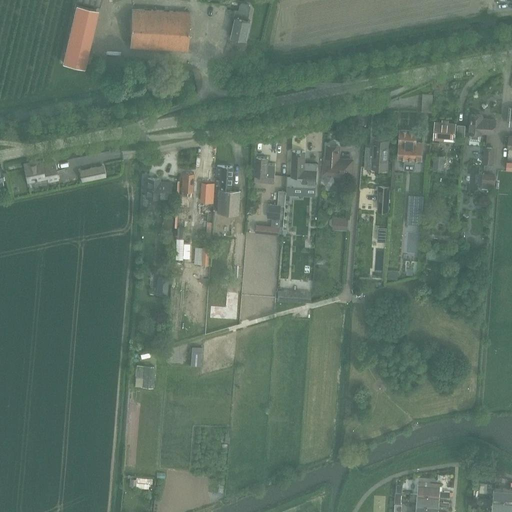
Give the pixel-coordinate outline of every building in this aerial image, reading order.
[(236,18),(232,36),(231,39),(239,41),(240,38),(246,39),(250,20),(248,20),(251,7),(249,4),(243,3),(240,4),(239,10),(236,9),(234,17),(236,18)] [(83,64),(96,8),(76,4),(63,62),(82,67),(83,64)] [(187,49),(190,12),(132,8),(129,45),(187,49)] [(433,94),(422,94),(421,111),(432,112),(433,94)] [(471,114),(469,133),(469,140),(480,141),(481,132),(494,133),(495,120),(482,119),(482,115),(471,114)] [(434,140),(444,141),(454,141),(455,123),(448,123),(448,121),(442,120),(442,122),(435,122),(434,140)] [(465,125),(457,124),(457,137),(464,137),(465,125)] [(399,152),(398,159),(405,159),(404,170),(414,171),(415,160),(421,160),(422,143),(416,143),(416,132),(416,130),(415,129),(400,129),(400,131),(399,142),(399,152)] [(387,169),(387,160),(389,140),(373,139),(373,147),(366,147),(365,168),(387,169)] [(324,164),(323,175),(326,176),(323,180),(326,185),(331,186),(334,181),(332,176),(345,177),(345,176),(345,174),(351,174),(351,173),(352,159),(338,158),(339,146),(336,146),(327,146),(326,163),(326,164),(324,164)] [(493,148),(485,148),(484,162),(492,163),(493,148)] [(287,175),(286,195),(287,195),(287,194),(316,196),(316,188),(317,168),(317,163),(304,162),(305,151),(292,151),(291,175),(287,175)] [(434,154),(433,169),(443,170),(444,155),(434,154)] [(257,158),(255,181),(274,182),(275,164),(267,164),(268,159),(257,158)] [(40,159),(24,162),(27,180),(48,176),(49,180),(56,179),(53,161),(41,164),(40,159)] [(103,166),(80,171),(82,181),(105,176),(103,166)] [(217,166),(216,176),(220,176),(217,213),(237,214),(239,189),(230,188),(232,167),(217,166)] [(183,171),(182,191),(192,191),(194,172),(183,171)] [(496,174),(482,173),(481,187),(495,188),(496,174)] [(159,182),(159,179),(148,178),(147,197),(170,198),(171,182),(159,182)] [(201,181),(200,201),(213,202),(215,182),(201,181)] [(389,187),(378,186),(377,211),(387,212),(389,187)] [(268,203),(267,218),(272,219),(271,225),(283,227),(285,205),(286,191),(279,190),(278,204),(268,203)] [(407,212),(407,224),(422,225),(423,213),(423,211),(424,196),(409,195),(407,212)] [(173,215),(164,215),(163,229),(165,229),(164,232),(170,233),(170,230),(172,230),(173,215)] [(333,228),(346,229),(347,219),(334,218),(333,228)] [(256,224),(255,233),(282,236),(282,235),(282,229),(283,227),(271,225),(256,224)] [(177,227),(177,237),(185,238),(185,227),(177,227)] [(386,242),(387,228),(378,227),(377,242),(386,242)] [(195,247),(194,264),(201,264),(202,249),(203,248),(195,247)] [(201,264),(201,265),(209,266),(210,247),(203,247),(203,248),(202,249),(201,264)] [(397,272),(388,272),(388,280),(397,280),(397,272)] [(158,277),(156,295),(167,295),(168,278),(158,277)] [(278,290),(277,299),(297,301),(297,291),(278,290)] [(297,291),(297,301),(311,302),(311,292),(297,291)] [(211,307),(210,318),(237,320),(238,293),(227,293),(226,308),(211,307)] [(201,347),(192,347),(191,366),(200,366),(201,347)] [(153,387),(155,366),(144,365),(137,365),(136,377),(143,378),(142,387),(153,387)] [(136,480),(130,479),(129,487),(136,487),(136,488),(148,489),(149,484),(152,484),(153,479),(136,478),(136,480)] [(418,483),(417,494),(439,496),(439,497),(452,498),(453,492),(439,491),(440,485),(418,483)] [(511,490),(493,489),(493,500),(511,501),(511,490)] [(417,494),(416,505),(438,507),(438,508),(448,508),(452,509),(452,503),(438,502),(439,497),(439,496),(417,494)] [(511,511),(511,501),(493,500),(492,511),(511,511)]
